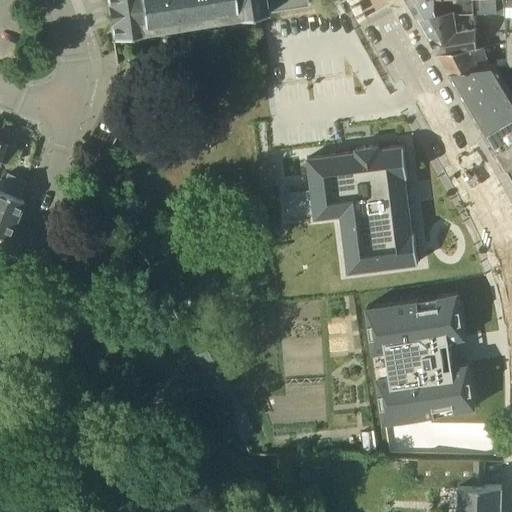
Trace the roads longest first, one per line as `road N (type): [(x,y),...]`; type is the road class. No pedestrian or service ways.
road 1 (tertiary): [(511,258),(373,0)]
road 2 (residential): [(0,280),(69,125)]
road 3 (residential): [(69,125),(78,55),(56,0)]
